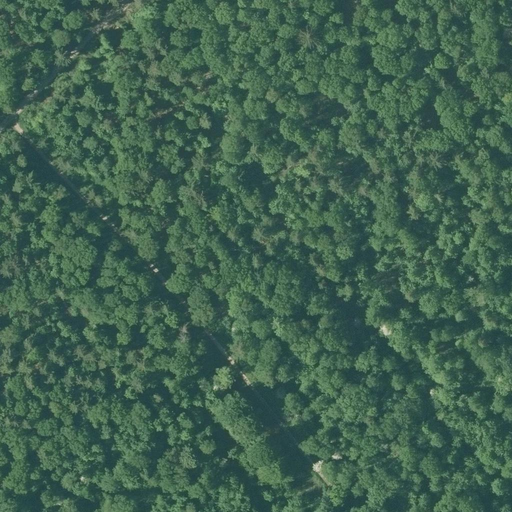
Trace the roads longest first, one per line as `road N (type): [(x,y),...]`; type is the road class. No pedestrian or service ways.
road 1 (track): [(9,119),(175,293),(348,511)]
road 2 (track): [(9,119),(134,0)]
